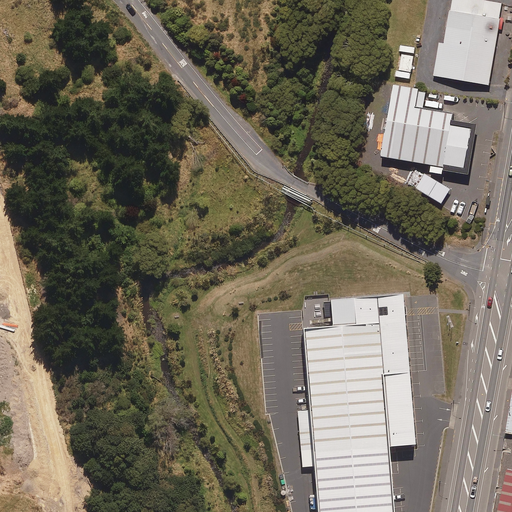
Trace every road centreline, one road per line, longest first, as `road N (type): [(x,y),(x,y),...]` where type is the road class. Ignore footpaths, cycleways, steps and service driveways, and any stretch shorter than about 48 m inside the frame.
road 1 (unclassified): [(130,0),(250,151),(288,179),(455,263)]
road 2 (secondary): [(511,274),(469,511)]
road 3 (unclassified): [(473,402),(479,295),(455,263)]
road 4 (secondary): [(473,402),(495,271)]
